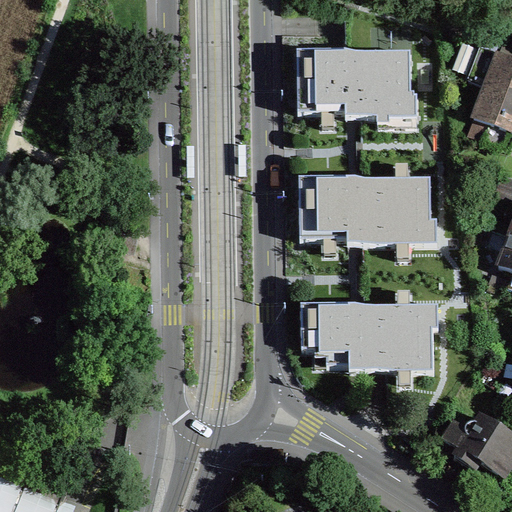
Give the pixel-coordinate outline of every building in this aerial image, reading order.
[(511,44),(505,42),(499,58),(480,50),(467,83),(486,90),(511,99),(511,44)] [(345,116),(345,122),(378,122),(378,116),(388,116),(388,122),(417,121),(417,99),(414,99),(414,96),(411,96),(410,55),(348,56),(347,54),(297,55),(297,80),(298,117),(323,117),(323,111),(333,111),(333,117),(345,116)] [(511,99),(486,90),(474,122),(489,128),(483,145),(509,155),(511,147),(511,99)] [(497,196),(511,201),(511,234),(511,238),(511,179),(504,176),(497,196)] [(347,243),(347,249),(398,248),(398,243),(408,243),(408,248),(437,248),(437,224),(431,224),(430,182),(407,182),(407,189),(397,189),(397,182),(350,183),(349,181),(299,181),(299,208),(300,244),(325,244),(325,238),(335,238),(335,243),(347,243)] [(511,238),(498,270),(511,275),(511,280),(508,292),(511,293),(511,238)] [(301,354),(326,354),(326,370),(349,370),(349,376),(363,376),(400,375),(400,369),(410,369),(410,375),(433,375),(432,333),(438,333),(438,308),(409,309),(409,315),(398,315),(398,309),(352,310),(351,307),(301,308),(301,354)] [(511,463),(511,438),(481,419),(476,427),(473,426),(469,427),(467,429),(465,432),(455,425),(439,450),(475,474),(480,466),(498,478),(506,465),(507,463),(511,465),(511,463)] [(54,500),(0,478),(0,511),(76,511),(77,509),(54,500)]
